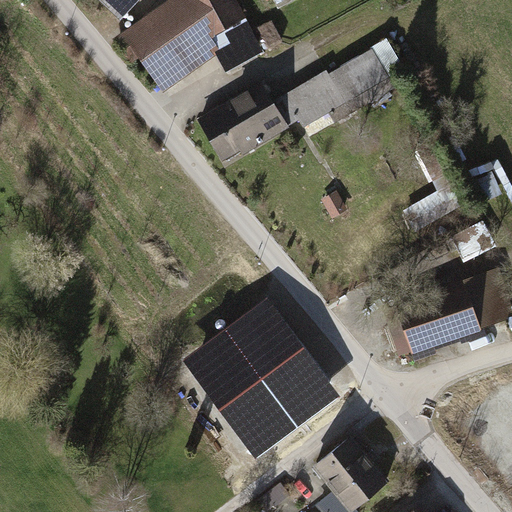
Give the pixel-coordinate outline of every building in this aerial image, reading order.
[(117,0),(132,14),(145,0),(117,0)] [(174,0),(133,26),(168,82),(221,49),(231,65),(269,42),(242,0),(174,0)] [(331,71),(287,99),(307,131),(346,106),(356,122),(403,92),(377,52),(336,78),(331,71)] [(266,84),(202,120),(227,165),(291,129),(266,84)] [(436,193),(405,210),(417,231),(464,205),(436,158),(421,167),(436,193)] [(324,199),(334,218),(348,210),(338,191),(324,199)] [(511,288),(507,272),(391,308),(405,354),(511,319),(511,288)] [(356,430),(315,460),(339,492),(324,504),(330,511),(364,511),(399,487),(356,430)]
